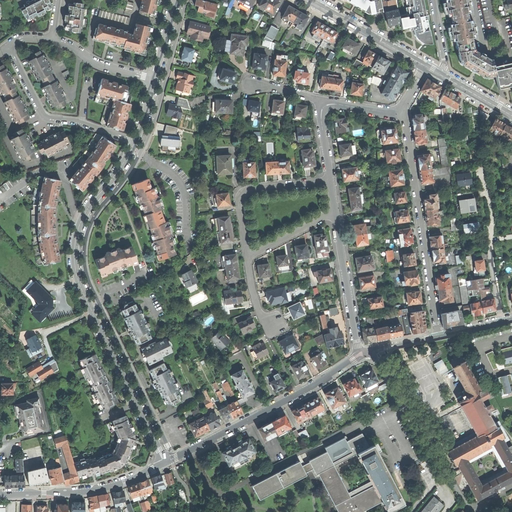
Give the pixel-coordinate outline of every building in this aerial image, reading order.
[(21,9),(25,18),(29,16),(30,19),(38,16),(39,18),(42,16),(41,13),(45,11),(49,9),(48,7),(51,5),(49,0),(48,0),(34,0),(33,1),(33,2),(30,3),(31,4),(28,5),(28,4),(24,5),(25,7),(21,9)] [(142,0),(139,14),(145,16),(146,12),(151,13),(150,15),(156,17),(157,11),(155,11),(157,5),(158,0),(142,0)] [(218,5),(200,0),(196,0),(196,2),(195,5),(199,6),(198,11),(206,14),(205,15),(212,17),(214,9),(217,10),(218,5)] [(273,14),(280,2),(275,0),(261,0),(261,1),(261,2),(259,6),(273,14)] [(383,11),(382,7),(381,2),(380,0),(347,0),(355,4),(365,10),(364,12),(369,14),(371,13),(371,14),(383,11)] [(407,0),(409,7),(406,8),(407,14),(399,16),(401,23),(402,29),(409,27),(410,31),(411,31),(413,30),(414,34),(416,37),(417,39),(419,41),(421,42),(431,40),(432,40),(430,32),(429,32),(429,31),(430,31),(428,20),(427,20),(425,12),(426,12),(423,0),(407,0)] [(447,0),(448,1),(447,3),(443,4),(444,8),(445,10),(445,11),(444,11),(445,15),(448,14),(449,15),(450,20),(468,17),(466,11),(472,9),(470,0),(447,0)] [(125,11),(132,13),(134,3),(128,1),(125,11)] [(84,5),(77,4),(77,6),(74,5),(74,7),(70,7),(69,11),(71,12),(70,15),(69,15),(66,15),(66,17),(66,19),(68,19),(68,23),(67,28),(70,29),(70,32),(80,33),(81,29),(82,29),(83,19),(82,19),(83,16),(84,16),(85,10),(83,9),(84,5)] [(289,18),(294,21),(299,11),(294,9),(289,6),(287,10),(286,10),(285,13),(285,14),(283,17),(288,20),(289,18)] [(99,16),(129,24),(130,18),(100,10),(99,16)] [(393,25),(401,23),(399,16),(398,10),(386,13),(389,26),(393,25)] [(296,28),(301,30),(309,17),(304,14),(299,11),(294,21),(292,24),(296,27),(296,28)] [(469,24),(468,17),(450,20),(451,26),(451,28),(448,28),(448,32),(449,32),(449,34),(450,36),(449,36),(450,39),(454,38),(456,39),(457,46),(458,46),(459,52),(473,49),(472,46),(473,46),(471,35),(477,34),(475,23),(469,24)] [(141,54),(145,55),(147,50),(145,50),(147,43),(148,37),(150,31),(152,32),(153,26),(148,25),(147,27),(143,25),(144,22),(137,21),(134,35),(127,34),(128,31),(99,24),(96,39),(110,42),(124,46),(124,48),(125,48),(131,50),(141,52),(141,54)] [(211,27),(190,22),(189,28),(187,33),(192,35),(191,38),(202,41),(203,38),(208,39),(211,27)] [(318,22),(312,32),(324,39),(324,38),(330,28),(323,25),(318,22)] [(271,25),(264,39),(271,41),(271,42),(278,29),(271,25)] [(335,31),(330,28),(324,38),(332,42),(337,33),(335,31)] [(237,54),(236,55),(240,55),(243,56),(245,45),(247,45),(248,37),(232,35),(232,40),(233,40),(231,53),(237,54)] [(353,41),(348,39),(343,46),(344,47),(343,48),(349,52),(350,50),(355,53),(359,45),(353,41)] [(195,49),(184,47),(183,51),(182,53),(182,55),(182,56),(181,60),(191,62),(195,49)] [(474,49),(473,49),(459,52),(458,52),(460,60),(462,60),(462,63),(467,66),(466,67),(470,69),(470,68),(473,70),(477,71),(476,73),(480,75),(481,74),(486,76),(489,76),(489,77),(494,68),(494,67),(492,60),(491,60),(475,51),(474,49)] [(366,55),(365,54),(363,57),(365,58),(364,59),(370,63),(369,65),(373,67),(379,56),(372,52),(369,50),(366,55)] [(327,59),(332,60),(336,53),(332,51),(327,59)] [(33,60),(30,61),(34,69),(36,72),(35,73),(39,81),(42,80),(44,83),(53,78),(51,74),(53,74),(48,64),(47,65),(46,62),(46,61),(43,55),(42,56),(40,52),(31,56),(33,60)] [(258,69),(265,70),(266,65),(267,65),(267,61),(267,55),(254,54),(253,68),(258,69)] [(281,56),(277,56),(276,60),(275,60),(273,75),(278,76),(285,77),(287,56),(281,55),(281,56)] [(384,59),(379,56),(373,67),(372,67),(383,74),(385,70),(386,70),(387,67),(389,62),(384,59)] [(360,70),(364,63),(357,59),(353,65),(354,67),(360,70)] [(494,68),(497,81),(499,89),(506,88),(511,86),(511,64),(511,63),(494,67),(494,68)] [(5,93),(7,97),(15,93),(16,92),(14,88),(16,87),(13,82),(12,82),(11,79),(9,75),(10,75),(7,69),(5,70),(3,65),(0,66),(0,89),(3,95),(5,93)] [(397,66),(388,82),(399,88),(407,74),(407,72),(402,69),(397,66)] [(222,74),(220,80),(233,83),(234,79),(236,73),(231,72),(232,69),(228,68),(227,70),(221,69),(220,74),(222,74)] [(301,83),(308,84),(310,74),(303,73),(304,70),(298,69),(297,72),(296,71),(294,79),(298,80),(297,82),(301,83)] [(188,75),(188,74),(185,73),(185,74),(178,72),(176,79),(179,79),(182,80),(181,83),(178,82),(176,90),(188,93),(190,87),(192,87),(193,82),(191,82),(192,76),(188,75)] [(326,88),(331,89),(334,75),(329,75),(328,77),(322,76),(322,79),(320,79),(320,82),(321,82),(320,87),(321,87),(321,89),(325,89),(325,88),(326,88)] [(343,86),(344,86),(345,83),(343,83),(344,80),(338,79),(338,76),(334,75),(331,89),(335,90),(337,90),(337,91),(341,92),(341,91),(342,91),(343,86)] [(372,82),(381,86),(384,79),(374,75),(372,82)] [(55,82),(53,78),(44,83),(45,87),(43,88),(47,96),(48,96),(50,99),(49,100),(53,108),(57,106),(58,109),(67,105),(65,100),(66,100),(63,94),(62,94),(61,91),(57,82),(55,82)] [(118,130),(123,131),(125,127),(123,126),(125,122),(126,119),(124,118),(125,116),(127,115),(129,109),(130,109),(131,105),(130,104),(132,96),(126,95),(129,87),(124,86),(124,87),(120,86),(119,86),(118,85),(117,85),(116,85),(115,86),(114,86),(113,86),(114,84),(106,82),(107,80),(102,79),(100,84),(99,83),(98,86),(99,87),(98,93),(101,94),(100,95),(97,94),(95,102),(106,105),(101,123),(102,125),(108,127),(109,123),(111,124),(110,127),(116,129),(115,130),(118,131),(118,130)] [(436,94),(441,97),(445,89),(434,83),(427,79),(421,91),(429,96),(428,98),(432,100),(433,98),(434,98),(436,94)] [(362,95),(363,84),(357,83),(358,81),(353,80),(351,94),(357,95),(362,95)] [(389,98),(393,100),(395,97),(396,97),(397,96),(397,95),(397,93),(399,88),(388,82),(385,80),(383,83),(386,85),(381,93),(386,96),(385,96),(389,98)] [(441,97),(440,100),(456,109),(460,98),(451,93),(445,89),(441,97)] [(17,121),(19,124),(29,119),(27,115),(28,114),(25,109),(23,106),(21,102),(22,102),(19,96),(18,97),(15,93),(7,97),(9,101),(5,102),(9,110),(11,114),(15,122),(17,121)] [(188,99),(190,107),(199,105),(198,102),(205,100),(206,95),(196,98),(196,97),(188,99)] [(187,100),(179,97),(176,106),(170,104),(168,109),(167,115),(172,116),(172,117),(180,119),(182,112),(181,107),(191,110),(190,107),(188,99),(187,100)] [(213,112),(232,112),(232,107),(232,101),(225,101),(225,99),(215,99),(215,104),(213,104),(213,112)] [(259,112),(260,102),(255,102),(255,101),(252,100),(250,100),(249,105),(247,105),(247,108),(249,108),(248,111),(253,111),(252,116),(260,117),(261,112),(259,112)] [(283,115),(284,101),(280,101),(274,100),(272,112),(278,113),(278,114),(283,115)] [(294,119),(301,120),(302,116),(305,117),(306,106),(301,106),(297,105),(294,119)] [(447,108),(441,109),(442,114),(443,121),(451,120),(451,115),(448,116),(447,108)] [(487,119),(489,115),(480,110),(481,116),(487,119)] [(413,124),(414,131),(425,129),(423,121),(426,121),(425,117),(423,117),(422,117),(421,114),(415,115),(415,118),(412,119),(413,124)] [(336,128),(337,134),(346,132),(349,131),(348,125),(347,125),(346,118),(344,119),(344,118),(335,119),(336,128)] [(498,136),(499,135),(505,124),(500,121),(495,119),(489,130),(498,136)] [(499,135),(510,141),(511,136),(511,128),(510,127),(505,124),(499,135)] [(176,137),(178,128),(166,125),(165,133),(164,136),(162,136),(161,138),(161,139),(160,146),(163,146),(162,151),(168,152),(168,147),(179,148),(180,141),(180,140),(180,137),(176,137)] [(298,141),(310,141),(310,134),(309,129),(304,130),(304,128),(297,128),(298,141)] [(383,144),(384,144),(398,142),(397,135),(396,129),(391,130),(390,129),(386,130),(382,131),(382,138),(380,138),(380,139),(381,143),(381,144),(383,144)] [(418,142),(418,145),(427,143),(425,129),(414,131),(415,137),(415,143),(418,142)] [(24,158),(26,162),(35,157),(33,153),(35,152),(32,146),(31,146),(30,143),(28,140),(28,139),(25,134),(24,134),(22,130),(13,134),(15,138),(11,140),(16,148),(17,151),(22,159),(24,158)] [(45,153),(47,156),(55,152),(58,150),(66,146),(65,144),(69,142),(64,132),(60,134),(59,133),(54,136),(50,138),(47,140),(47,139),(41,142),(42,144),(37,146),(41,154),(45,153)] [(93,153),(89,160),(101,170),(104,165),(103,164),(107,159),(107,158),(107,157),(107,156),(108,155),(109,156),(111,152),(113,149),(114,150),(117,146),(113,143),(114,142),(111,140),(110,141),(104,137),(93,153)] [(438,140),(439,147),(447,146),(446,139),(438,140)] [(341,156),(352,155),(352,154),(356,153),(355,145),(351,146),(351,144),(340,145),(340,150),(339,150),(340,153),(340,156),(341,156)] [(439,147),(442,167),(450,166),(447,146),(439,147)] [(386,151),(386,150),(382,150),(383,158),(387,157),(388,162),(392,162),(392,163),(395,163),(395,161),(400,160),(399,155),(399,149),(386,151)] [(302,150),(305,170),(310,169),(310,166),(315,165),(314,158),(313,151),(308,152),(308,150),(302,150)] [(418,162),(420,171),(431,169),(430,161),(433,160),(432,157),(430,157),(429,154),(417,155),(418,162)] [(227,174),(231,173),(231,167),(233,167),(233,159),(231,159),(230,156),(218,157),(218,155),(213,155),(215,174),(218,174),(227,174)] [(71,181),(83,191),(86,188),(85,187),(88,183),(90,181),(89,180),(90,178),(91,178),(92,178),(93,178),(97,173),(98,174),(101,170),(89,160),(89,161),(71,181)] [(288,161),(277,162),(278,173),(284,173),(289,173),(288,161)] [(254,162),(248,163),(243,163),(243,165),(244,177),(249,177),(255,177),(254,162)] [(266,163),(267,174),(272,174),(278,173),(277,162),(266,163)] [(421,184),(433,182),(432,176),(450,173),(450,166),(442,167),(431,169),(420,171),(420,177),(421,184)] [(343,176),(344,182),(359,180),(359,179),(360,178),(360,177),(360,176),(360,175),(359,174),(358,174),(357,167),(342,169),(343,176)] [(401,169),(389,171),(391,186),(404,184),(403,179),(403,176),(403,174),(402,174),(401,169)] [(0,185),(0,186),(3,192),(23,178),(19,172),(0,185)] [(472,178),(471,173),(457,175),(458,186),(473,184),(472,178)] [(34,199),(32,205),(55,207),(55,202),(54,202),(55,198),(56,194),(54,194),(55,192),(56,192),(57,191),(58,185),(59,185),(60,180),(38,176),(36,177),(32,199),(34,199)] [(148,179),(134,184),(136,189),(128,191),(133,205),(135,204),(149,242),(147,243),(152,256),(153,256),(155,261),(176,254),(172,244),(174,243),(173,240),(171,235),(173,235),(168,221),(165,222),(161,210),(163,209),(158,195),(157,196),(155,192),(154,188),(152,189),(148,179)] [(349,196),(350,201),(362,199),(362,196),(360,196),(359,192),(361,192),(360,188),(358,188),(358,187),(348,189),(349,196)] [(405,192),(394,193),(396,203),(406,202),(406,197),(405,192)] [(216,195),(218,206),(230,205),(229,199),(228,193),(216,195)] [(425,205),(425,210),(437,209),(438,208),(436,194),(426,196),(427,199),(424,199),(425,205)] [(461,213),(477,211),(476,198),(459,199),(461,213)] [(351,207),(352,211),(362,209),(361,204),(363,203),(362,199),(350,201),(351,207)] [(32,231),(32,236),(54,234),(54,229),(53,229),(53,225),(53,221),(52,221),(52,219),(53,219),(53,217),(53,211),(54,211),(55,207),(32,205),(32,209),(31,209),(31,231),(32,231)] [(433,225),(435,226),(439,225),(439,220),(440,220),(439,216),(442,215),(442,209),(437,210),(437,209),(425,210),(427,218),(428,225),(433,225)] [(399,211),(396,212),(396,217),(394,217),(395,223),(397,223),(409,222),(409,220),(410,220),(410,216),(408,216),(408,214),(408,210),(404,211),(404,210),(399,210),(399,211)] [(216,232),(218,232),(232,230),(231,224),(230,224),(229,220),(229,217),(214,219),(216,232)] [(463,223),(464,232),(480,231),(480,222),(463,223)] [(355,232),(356,236),(370,234),(373,233),(372,226),(365,227),(365,224),(354,226),(354,229),(355,231),(355,232)] [(410,229),(398,230),(399,239),(397,239),(397,244),(400,243),(401,247),(410,245),(410,243),(412,243),(411,234),(410,229)] [(218,232),(220,243),(222,243),(233,242),(232,237),(232,234),(233,234),(232,230),(218,232)] [(430,244),(431,250),(443,248),(444,248),(441,233),(435,234),(435,236),(429,237),(430,244)] [(59,261),(58,256),(57,256),(57,252),(56,248),(54,248),(54,247),(55,246),(55,245),(55,244),(54,238),(55,238),(54,234),(32,236),(33,241),(32,241),(35,262),(38,265),(52,262),(52,263),(55,263),(55,261),(59,261)] [(357,244),(357,246),(368,245),(367,240),(371,239),(370,234),(356,236),(356,240),(357,244)] [(314,236),(317,253),(325,252),(328,251),(327,246),(328,245),(327,240),(326,240),(326,236),(322,237),(321,235),(317,235),(314,236)] [(297,259),(298,259),(302,258),(308,257),(306,245),(300,246),(295,247),(297,259)] [(133,263),(138,261),(132,247),(122,250),(121,248),(112,251),(105,254),(106,256),(96,260),(101,274),(106,272),(109,280),(135,270),(133,263)] [(434,265),(445,263),(445,260),(447,260),(447,257),(444,257),(443,248),(431,250),(433,258),(434,265)] [(387,263),(395,262),(393,250),(386,251),(387,263)] [(325,252),(317,253),(318,260),(326,258),(325,252)] [(415,259),(414,253),(403,255),(404,266),(416,265),(415,259)] [(223,256),(224,269),(238,267),(237,260),(236,255),(223,256)] [(281,266),(288,265),(286,255),(282,256),(277,257),(278,266),(281,266)] [(457,266),(464,265),(464,261),(463,257),(463,255),(456,256),(457,266)] [(358,268),(358,272),(374,269),(372,256),(356,259),(356,260),(356,261),(356,262),(356,264),(357,265),(358,268)] [(483,260),(475,262),(476,272),(485,270),(484,264),(483,260)] [(260,278),(271,276),(269,264),(262,265),(258,266),(260,278)] [(227,274),(228,280),(239,278),(238,272),(238,267),(224,269),(225,274),(227,274)] [(318,276),(319,283),(333,280),(332,273),(331,268),(317,271),(317,272),(314,272),(314,277),(318,276)] [(191,270),(182,275),(184,279),(186,282),(184,282),(187,288),(197,282),(191,270)] [(392,291),(398,290),(395,270),(389,271),(392,291)] [(417,274),(417,271),(404,273),(405,281),(402,282),(403,285),(410,284),(410,285),(417,285),(417,283),(419,283),(418,280),(419,280),(419,279),(419,277),(418,276),(417,274)] [(437,283),(437,290),(451,288),(450,279),(450,274),(444,275),(438,275),(439,278),(436,278),(437,283)] [(360,286),(361,290),(375,287),(373,276),(359,279),(360,283),(361,286),(360,286)] [(460,286),(467,285),(467,281),(466,277),(459,278),(460,286)] [(467,285),(468,290),(484,288),(483,283),(482,279),(467,281),(467,285)] [(30,313),(39,321),(53,307),(50,305),(51,299),(49,297),(50,296),(35,281),(26,290),(30,294),(29,294),(39,304),(37,305),(30,313)] [(463,305),(470,304),(469,297),(468,290),(467,285),(460,286),(463,305)] [(481,295),(481,300),(485,299),(484,292),(490,291),(490,289),(490,287),(484,288),(468,290),(469,297),(481,295)] [(284,288),(266,292),(267,296),(268,300),(270,299),(271,304),(282,302),(282,303),(288,302),(284,288)] [(442,303),(453,302),(451,288),(437,290),(438,297),(439,301),(442,301),(442,303)] [(224,291),(226,304),(234,303),(243,302),(242,295),(241,290),(231,291),(231,290),(224,291)] [(420,291),(407,293),(409,305),(422,303),(421,297),(422,297),(422,294),(421,292),(420,293),(420,291)] [(369,306),(370,310),(384,307),(382,297),(368,299),(368,298),(361,299),(362,304),(368,302),(369,306)] [(490,312),(496,310),(494,298),(485,301),(485,299),(481,300),(482,301),(483,314),(490,312)] [(134,301),(125,305),(125,307),(125,309),(122,311),(123,315),(125,314),(126,317),(125,317),(129,324),(127,325),(128,326),(128,327),(128,329),(128,331),(128,332),(129,334),(130,335),(131,335),(133,336),(134,338),(135,338),(138,345),(152,338),(149,331),(151,330),(147,323),(147,324),(145,320),(143,321),(142,318),(145,317),(141,310),(139,311),(136,304),(135,305),(134,301)] [(479,315),(483,314),(482,301),(470,304),(470,305),(472,316),(479,315)] [(299,302),(288,308),(291,313),(293,319),(304,314),(299,302)] [(28,311),(30,313),(37,305),(35,304),(28,311)] [(473,321),(472,316),(470,305),(463,307),(464,311),(460,312),(460,310),(441,314),(443,328),(454,326),(473,321)] [(420,333),(423,332),(426,329),(422,306),(402,310),(403,315),(408,314),(410,314),(411,317),(410,317),(411,323),(412,323),(414,334),(420,333)] [(329,309),(331,316),(339,315),(337,307),(329,309)] [(319,316),(322,329),(331,327),(328,316),(325,317),(325,315),(319,316)] [(407,335),(411,334),(407,316),(403,317),(407,335)] [(238,324),(243,334),(248,332),(247,330),(255,326),(253,322),(251,318),(238,324)] [(399,337),(404,336),(401,324),(388,327),(390,339),(399,337)] [(326,342),(327,348),(332,346),(333,346),(336,346),(338,345),(339,345),(344,343),(341,331),(337,332),(336,327),(330,329),(331,333),(324,335),(326,342)] [(385,340),(390,339),(388,327),(376,329),(378,341),(385,340)] [(373,342),(378,341),(376,329),(375,328),(363,329),(365,344),(373,342)] [(219,332),(212,339),(221,350),(226,346),(230,343),(226,338),(226,339),(223,336),(222,336),(219,332)] [(318,346),(326,342),(324,335),(323,334),(314,339),(318,346)] [(286,354),(299,347),(292,335),(286,338),(279,342),(286,354)] [(35,336),(27,340),(31,348),(33,352),(40,348),(42,348),(38,341),(37,340),(37,339),(35,336)] [(156,342),(142,349),(144,352),(142,353),(142,355),(143,358),(145,360),(147,363),(150,365),(163,358),(163,356),(173,351),(172,349),(173,348),(172,344),(169,340),(168,340),(167,338),(159,342),(160,342),(157,344),(156,342)] [(257,357),(258,358),(269,353),(266,348),(264,343),(261,345),(260,344),(253,347),(254,348),(253,349),(254,351),(251,353),(254,359),(257,357)] [(503,362),(504,367),(511,365),(511,345),(500,349),(501,355),(504,354),(506,361),(503,362)] [(42,352),(40,348),(33,352),(31,348),(26,350),(30,358),(42,352)] [(73,364),(96,413),(115,404),(114,403),(119,401),(117,398),(115,397),(114,394),(112,391),(113,391),(112,388),(112,387),(110,384),(109,385),(108,382),(108,380),(106,375),(104,374),(103,372),(104,371),(103,368),(102,368),(101,364),(100,365),(98,362),(100,362),(98,358),(96,358),(95,355),(95,354),(96,354),(85,350),(76,355),(74,363),(73,364)] [(500,366),(493,350),(486,354),(494,369),(500,366)] [(323,358),(321,354),(320,353),(314,356),(311,358),(318,369),(322,367),(327,364),(323,358)] [(469,422),(474,432),(476,435),(483,431),(484,434),(495,427),(493,422),(494,422),(492,417),(490,418),(486,411),(492,408),(490,405),(484,408),(480,401),(488,396),(485,390),(477,395),(476,393),(480,390),(477,385),(462,358),(458,357),(452,360),(450,365),(464,389),(461,391),(465,398),(458,402),(469,422)] [(443,359),(434,364),(441,375),(449,371),(443,359)] [(39,361),(26,369),(30,377),(37,373),(41,380),(46,377),(45,376),(52,372),(53,373),(59,370),(56,361),(55,362),(54,360),(50,362),(42,367),(39,361)] [(303,366),(301,362),(292,367),(298,379),(303,376),(303,377),(304,376),(307,375),(305,370),(306,369),(305,366),(303,366)] [(164,363),(150,370),(154,379),(153,380),(153,382),(154,384),(155,386),(156,388),(158,388),(164,400),(166,399),(168,403),(170,402),(172,404),(174,405),(182,401),(181,399),(182,398),(178,390),(179,389),(176,382),(174,384),(172,381),(174,380),(172,376),(173,376),(169,369),(168,370),(164,363)] [(254,392),(243,369),(231,375),(242,395),(241,399),(237,400),(241,407),(247,404),(245,401),(244,398),(246,396),(249,395),(254,392)] [(363,388),(366,393),(370,391),(369,389),(377,385),(376,383),(378,381),(372,369),(370,370),(368,370),(365,371),(365,373),(363,374),(360,376),(365,387),(363,388)] [(280,389),(285,387),(280,377),(280,378),(278,374),(274,376),(276,379),(270,382),(276,392),(280,389)] [(508,393),(511,391),(511,380),(510,374),(497,377),(502,396),(508,394),(508,393)] [(343,384),(349,396),(353,394),(354,396),(358,395),(357,392),(361,390),(358,383),(356,384),(354,379),(353,379),(351,378),(349,379),(349,381),(346,382),(343,384)] [(226,391),(228,390),(231,388),(228,381),(223,384),(226,391)] [(2,389),(2,395),(13,394),(13,387),(13,383),(2,383),(2,389)] [(331,391),(325,394),(332,408),(333,408),(334,411),(339,408),(338,406),(345,402),(343,397),(342,393),(341,393),(337,387),(331,391)] [(202,392),(209,407),(214,405),(206,390),(202,392)] [(217,392),(222,403),(225,401),(220,391),(217,392)] [(14,406),(17,415),(21,414),(22,418),(19,419),(20,422),(21,425),(23,427),(24,429),(22,430),(23,435),(28,434),(34,433),(44,430),(40,414),(39,414),(37,407),(41,406),(39,398),(27,401),(28,404),(17,407),(17,405),(14,406)] [(309,403),(305,405),(311,416),(318,413),(319,415),(322,413),(321,411),(324,410),(318,398),(314,400),(314,399),(311,401),(309,402),(309,403)] [(227,406),(233,418),(239,415),(244,413),(241,407),(237,400),(227,406)] [(292,411),(298,423),(302,421),(303,423),(307,421),(306,419),(311,416),(305,405),(297,409),(292,411)] [(219,410),(225,422),(229,420),(233,418),(227,406),(219,410)] [(215,413),(205,418),(210,429),(214,427),(221,424),(215,413)] [(275,420),(271,422),(278,436),(279,437),(287,433),(286,430),(291,428),(285,415),(281,417),(280,417),(277,418),(275,420)] [(109,448),(94,454),(95,458),(101,472),(102,474),(110,470),(110,471),(122,466),(121,465),(124,464),(124,462),(126,463),(127,459),(128,459),(133,447),(132,447),(135,439),(134,439),(135,437),(134,435),(134,434),(127,416),(107,424),(113,438),(112,439),(110,444),(110,445),(109,447),(109,448)] [(204,417),(189,424),(195,437),(204,432),(210,429),(205,418),(204,417)] [(445,448),(447,450),(446,451),(446,452),(446,453),(449,457),(449,458),(451,461),(451,462),(454,466),(455,467),(457,466),(482,452),(482,451),(491,446),(490,444),(501,438),(503,441),(508,438),(498,420),(494,422),(493,422),(495,427),(484,434),(483,431),(476,435),(474,432),(445,448)] [(265,441),(266,443),(278,436),(271,422),(268,424),(267,424),(264,425),(262,426),(262,427),(258,429),(264,441),(265,441)] [(310,437),(306,430),(298,433),(301,438),(302,441),(310,437)] [(338,511),(362,511),(364,511),(383,502),(388,511),(406,503),(379,452),(381,451),(379,447),(377,443),(369,447),(362,433),(348,440),(346,436),(344,436),(345,438),(325,448),(327,452),(309,461),(310,462),(302,466),(299,461),(252,486),(260,500),(307,475),(306,473),(313,469),(316,475),(318,474),(338,511)] [(60,447),(62,446),(68,444),(66,436),(54,439),(57,448),(60,447)] [(511,448),(510,446),(507,448),(503,441),(501,438),(490,444),(491,446),(482,451),(482,452),(457,466),(464,477),(477,500),(496,489),(497,491),(503,487),(502,486),(511,480),(511,448)] [(226,468),(229,473),(259,458),(250,439),(239,444),(240,446),(238,447),(239,450),(238,451),(236,449),(234,448),(232,449),(232,448),(228,450),(223,453),(229,466),(226,468)] [(62,446),(69,466),(75,464),(74,464),(72,457),(68,444),(62,446)] [(285,448),(269,457),(273,465),(289,456),(285,448)] [(86,452),(72,457),(74,464),(80,461),(80,460),(84,458),(85,460),(88,459),(89,460),(95,458),(94,454),(93,452),(87,454),(86,452)] [(80,461),(74,464),(75,464),(77,470),(79,478),(88,475),(89,476),(92,475),(101,472),(95,458),(89,460),(88,459),(85,460),(80,461)] [(58,483),(65,482),(63,475),(61,467),(49,470),(53,485),(58,483)] [(40,483),(49,481),(46,468),(28,472),(29,484),(31,485),(40,483)] [(73,483),(80,481),(79,478),(77,470),(71,472),(63,475),(65,482),(66,485),(73,483)] [(169,485),(175,483),(172,473),(166,475),(169,485)] [(152,478),(155,489),(164,487),(161,475),(156,477),(152,478)] [(10,487),(14,487),(13,476),(5,476),(5,487),(10,487)] [(25,476),(13,476),(14,487),(25,486),(25,476)] [(143,482),(139,484),(142,495),(149,493),(150,492),(152,492),(148,480),(143,482)] [(129,487),(132,498),(139,496),(142,495),(139,484),(133,486),(129,487)] [(118,492),(112,493),(114,504),(122,502),(125,501),(123,491),(118,492)] [(98,496),(100,506),(104,505),(110,504),(109,501),(108,497),(108,494),(102,495),(98,496)] [(93,497),(89,498),(91,509),(94,508),(99,507),(97,496),(93,497)] [(420,511),(435,511),(442,504),(438,501),(433,497),(420,511)] [(170,508),(177,507),(175,500),(168,502),(170,508)] [(457,502),(449,511),(462,511),(461,510),(457,502)]
